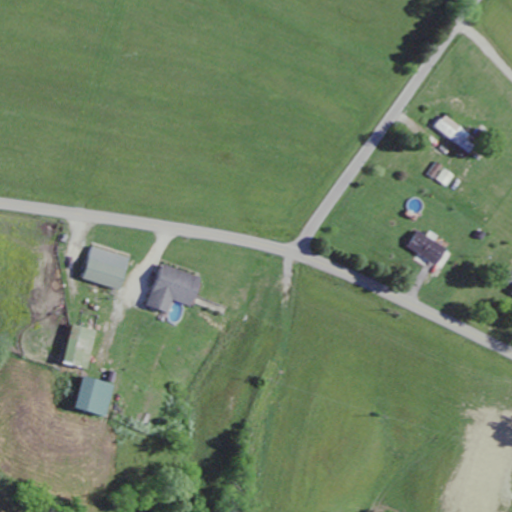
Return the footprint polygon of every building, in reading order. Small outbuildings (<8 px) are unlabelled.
[(479,141),(446,116),(436,129),(469,154),(479,141)] [(430,176),(437,181),(445,167),(438,163),(430,176)] [(448,188),(456,177),(446,169),(438,181),(448,188)] [(409,248),(438,266),(448,250),(419,232),(409,248)] [(131,258),(93,249),(86,282),(124,291),(131,258)] [(169,314),(174,301),(193,309),(204,279),(166,266),(151,307),(169,314)] [(115,386),(83,378),(75,410),(106,419),(115,386)]
